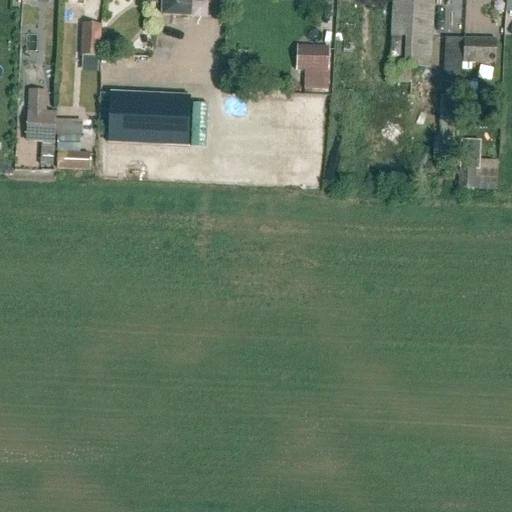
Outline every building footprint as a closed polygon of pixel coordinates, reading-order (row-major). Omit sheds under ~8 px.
[(163,0),(163,16),(191,17),(191,0),(163,0)] [(394,0),(391,66),(431,69),(434,0),(394,0)] [(99,57),(100,26),(81,25),(79,56),(99,57)] [(444,39),(442,97),(459,97),(462,39),(444,39)] [(497,41),(465,40),(464,64),(496,65),(497,41)] [(300,69),(301,91),(327,90),(325,45),(290,47),(291,69),(300,69)] [(189,148),(191,98),(110,94),(108,144),(189,148)] [(53,145),(55,113),(27,112),(25,143),(53,145)] [(82,135),(93,136),(94,116),(83,116),(82,135)] [(349,129),(336,126),(324,183),(339,186),(347,154),(342,153),(342,152),(344,152),(349,129)] [(496,191),(496,160),(476,160),(477,140),(458,140),(457,190),(496,191)] [(88,170),(88,154),(57,153),(56,169),(88,170)]
